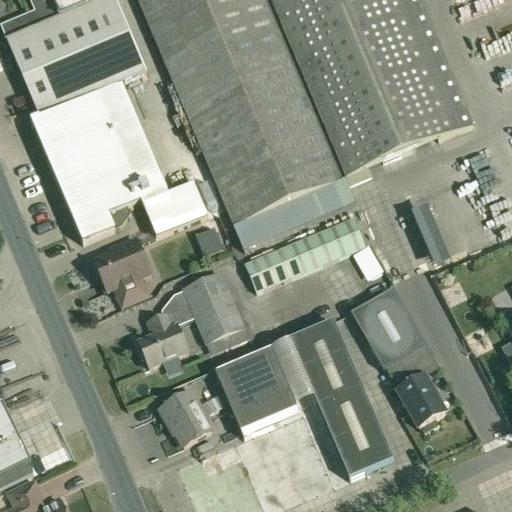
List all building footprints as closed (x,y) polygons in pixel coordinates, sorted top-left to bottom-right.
[(82,0),(87,12),(61,22),(26,37),(7,45),(39,122),(31,126),(82,249),(116,235),(115,234),(109,219),(117,216),(127,212),(142,205),(98,98),(145,78),(112,0),(82,0)] [(35,21),(22,26),(26,37),(39,32),(61,22),(51,0),(34,0),(31,2),(38,19),(35,21)] [(87,12),(82,0),(51,0),(61,22),(87,12)] [(135,0),(245,256),(356,208),(350,195),(372,185),(368,174),(474,129),(419,0),(135,0)] [(194,187),(141,209),(156,244),(209,221),(194,187)] [(117,216),(109,219),(115,234),(122,231),(130,220),(127,212),(117,216)] [(257,297),(366,252),(354,224),(245,269),(257,297)] [(121,315),(151,302),(143,281),(150,278),(135,244),(111,254),(113,259),(95,267),(108,296),(112,294),(121,315)] [(211,360),(249,344),(222,279),(183,295),(211,360)] [(394,294),(351,319),(384,376),(412,360),(427,351),(394,294)] [(149,372),(188,356),(178,331),(172,333),(167,320),(149,328),(154,342),(139,348),(149,372)] [(335,492),(350,486),(394,467),(335,327),(290,346),(275,352),(301,412),(301,413),(335,492)] [(275,352),(216,377),(241,438),(301,412),(275,352)] [(412,360),(386,375),(419,433),(420,432),(424,438),(438,430),(435,424),(445,418),(412,360)] [(184,452),(211,436),(204,422),(206,421),(192,397),(160,415),(169,432),(172,430),(184,452)] [(301,413),(241,438),(244,444),(177,471),(194,511),(287,511),(335,492),(301,413)] [(60,511),(55,506),(46,511),(33,485),(7,498),(13,511),(60,511)]
